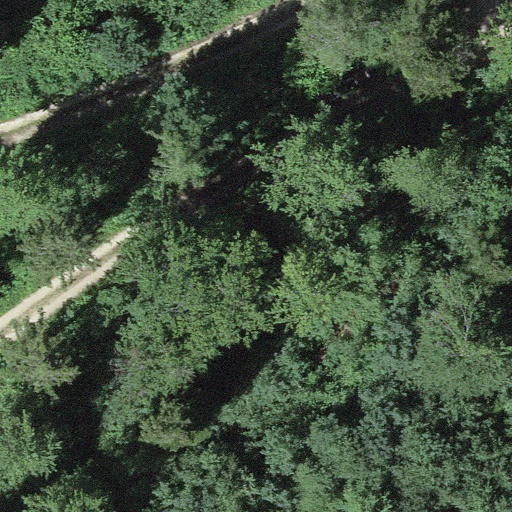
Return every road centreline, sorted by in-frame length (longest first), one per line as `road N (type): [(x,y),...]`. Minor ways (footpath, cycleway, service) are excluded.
road 1 (track): [(465,0),(0,342)]
road 2 (track): [(0,131),(307,0)]
